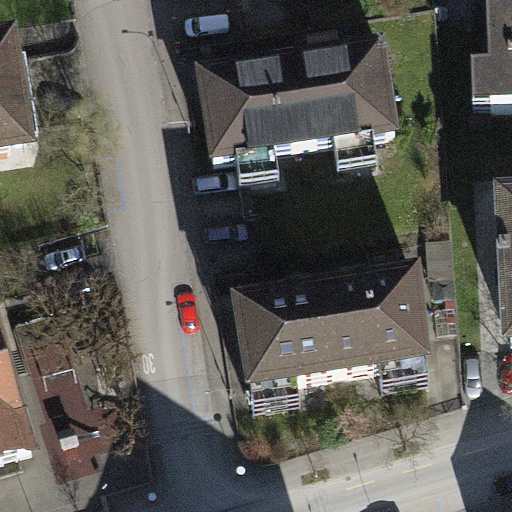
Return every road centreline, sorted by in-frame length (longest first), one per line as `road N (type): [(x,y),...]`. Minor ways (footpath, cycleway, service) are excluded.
road 1 (residential): [(116,0),(191,511)]
road 2 (residential): [(511,459),(307,511)]
